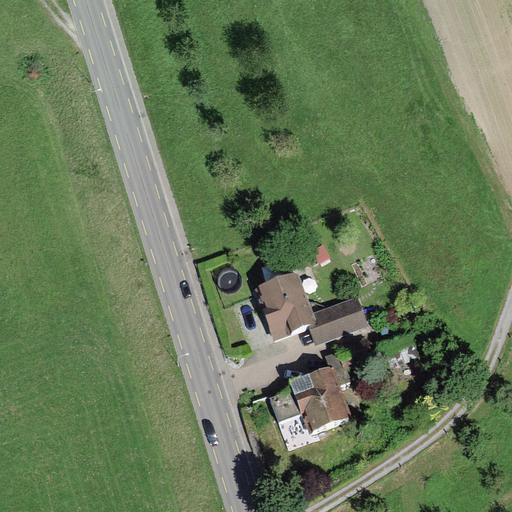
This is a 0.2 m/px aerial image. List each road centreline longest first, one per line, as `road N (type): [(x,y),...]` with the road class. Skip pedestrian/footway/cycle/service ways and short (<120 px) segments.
road 1 (secondary): [(247,511),(84,0)]
road 2 (track): [(312,511),(462,410),(511,314)]
